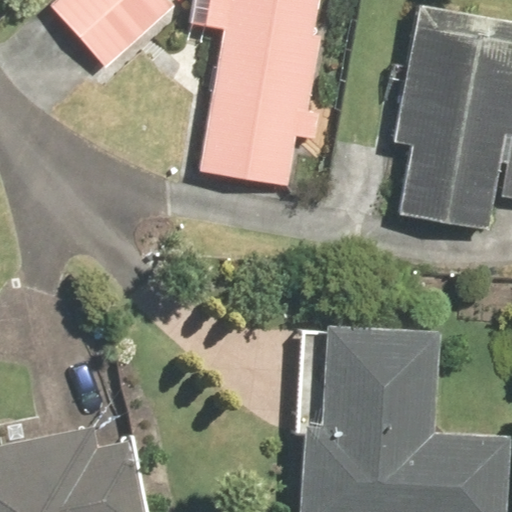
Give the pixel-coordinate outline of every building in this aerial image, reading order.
[(164,0),(37,0),(101,69),(170,6),(164,0)] [(304,0),(198,0),(194,28),(212,31),(190,172),(280,187),(288,139),(309,142),(314,113),(301,111),(313,37),(299,34),(304,0)] [(511,24),(408,6),(384,145),(399,147),(387,217),(478,232),(484,195),(511,200),(511,78),(502,77),(511,24)] [(296,325),(285,511),(491,511),(496,436),(421,432),(427,332),(296,325)] [(90,427),(0,445),(0,511),(139,511),(124,438),(94,444),(90,427)]
